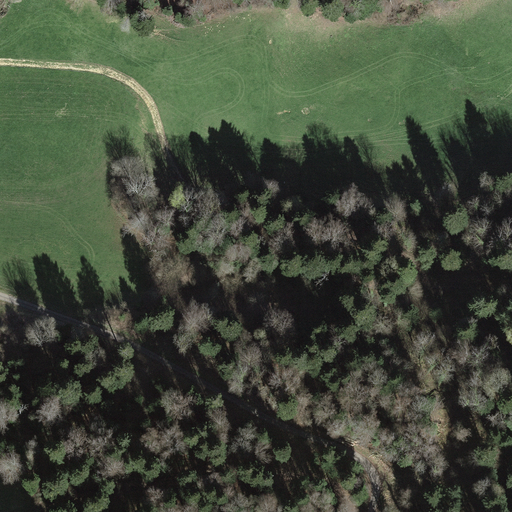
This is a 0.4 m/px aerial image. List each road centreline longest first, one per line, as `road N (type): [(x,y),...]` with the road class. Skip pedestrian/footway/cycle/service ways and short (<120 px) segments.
road 1 (track): [(372,511),(375,483),(364,459),(103,330),(0,295)]
road 2 (track): [(511,235),(475,251),(450,288),(440,287),(391,246),(330,225),(215,204),(187,189),(173,167)]
road 3 (track): [(348,511),(323,486),(224,464),(9,511)]
road 4 (track): [(0,59),(115,74),(149,104),(173,167)]
